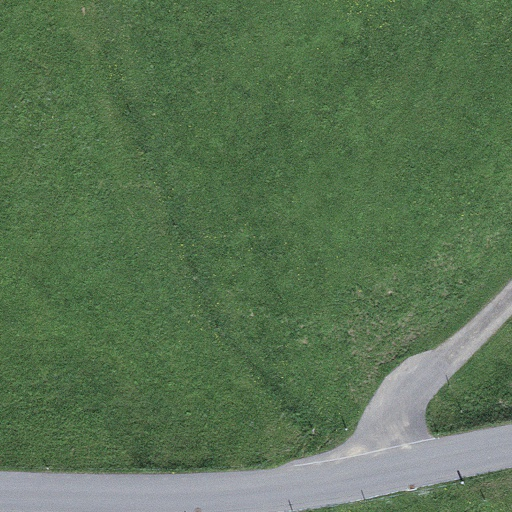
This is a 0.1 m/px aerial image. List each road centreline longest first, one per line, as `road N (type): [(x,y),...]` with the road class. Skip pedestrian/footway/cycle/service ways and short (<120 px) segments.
road 1 (unclassified): [(511,451),(178,511)]
road 2 (unclassified): [(161,511),(0,500)]
